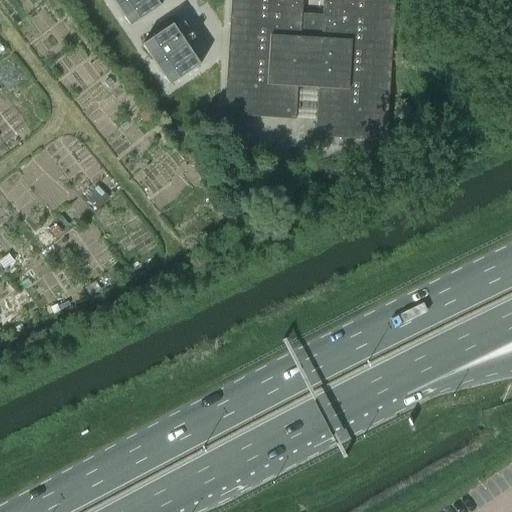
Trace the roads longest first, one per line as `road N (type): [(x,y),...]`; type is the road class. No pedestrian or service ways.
road 1 (trunk): [(511,270),(38,511)]
road 2 (trunk): [(139,511),(398,380)]
road 3 (track): [(0,26),(169,249)]
road 4 (trunk): [(398,380),(511,322)]
